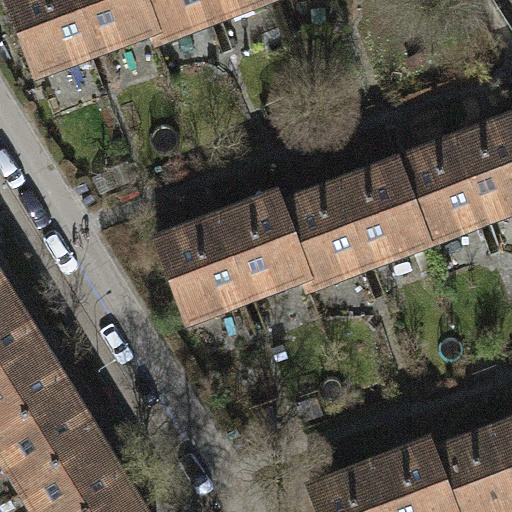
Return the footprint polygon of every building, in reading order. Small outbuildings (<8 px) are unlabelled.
[(6,0),(33,72),(92,50),(72,0),(6,0)] [(72,0),(92,50),(151,29),(140,0),(72,0)] [(154,37),(214,15),(208,0),(140,0),(151,29),(154,37)] [(208,0),(214,15),(254,0),(208,0)] [(511,117),(453,139),(482,218),(511,207),(511,117)] [(424,238),(482,218),(453,139),(393,161),(424,238)] [(393,161),(334,184),(364,262),(424,238),(393,161)] [(309,284),(364,262),(334,184),(278,206),(305,274),(309,284)] [(276,195),(213,218),(245,298),(305,274),(278,206),(276,195)] [(188,317),(245,298),(213,218),(159,239),(188,317)] [(0,365),(36,342),(6,295),(0,299),(0,365)] [(0,436),(69,393),(36,342),(0,365),(0,436)] [(0,436),(0,449),(23,490),(99,443),(69,393),(0,436)] [(511,424),(488,434),(511,496),(511,424)] [(511,511),(511,496),(488,434),(431,455),(452,511),(511,511)] [(23,490),(37,511),(94,511),(126,490),(99,443),(23,490)] [(426,444),(370,465),(387,511),(452,511),(431,455),(426,444)] [(318,511),(387,511),(370,465),(309,488),(318,511)] [(139,511),(126,490),(94,511),(139,511)]
